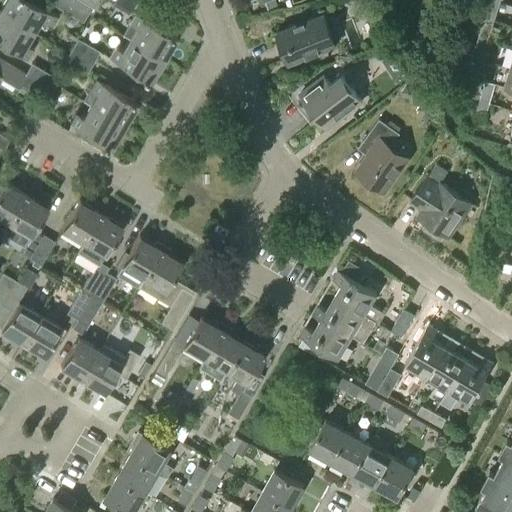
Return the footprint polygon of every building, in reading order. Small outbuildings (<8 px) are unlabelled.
[(46,24),(52,15),(27,0),(4,0),(0,8),(0,13),(32,32),(39,20),(46,24)] [(78,0),(44,0),(45,0),(83,23),(92,9),(92,8),(80,1),(78,0)] [(79,0),(95,9),(100,0),(79,0)] [(113,0),(114,0),(112,3),(128,13),(134,0),(113,0)] [(495,14),(499,0),(488,0),(485,11),(495,14)] [(154,14),(155,13),(140,4),(122,35),(129,39),(129,38),(163,58),(176,37),(149,21),(154,13),(154,14)] [(288,62),(335,44),(323,12),(276,30),(288,62)] [(0,43),(25,58),(31,48),(25,44),(32,32),(0,13),(0,43)] [(487,39),(491,25),(482,22),(477,36),(487,39)] [(485,47),(487,39),(477,36),(473,50),(483,53),(485,47)] [(163,58),(129,38),(129,39),(122,50),(115,46),(109,56),(150,80),(163,58)] [(93,62),(98,52),(76,39),(71,49),(93,62)] [(87,72),(93,62),(71,49),(65,59),(87,72)] [(0,77),(19,89),(21,84),(39,96),(36,102),(38,104),(41,97),(48,87),(25,74),(0,59),(0,77)] [(475,78),(479,63),(470,60),(466,75),(475,78)] [(48,87),(51,81),(54,77),(31,64),(25,74),(48,87)] [(393,75),(397,82),(409,74),(404,67),(393,75)] [(361,102),(341,75),(323,89),(316,80),(300,93),(326,128),(361,102)] [(124,124),(137,103),(96,79),(90,88),(97,92),(90,104),(124,124)] [(48,110),(61,87),(51,81),(48,87),(41,97),(38,104),(48,110)] [(490,97),(494,83),(484,81),(480,95),(490,97)] [(413,85),(411,85),(406,85),(403,91),(406,97),(413,97),(416,92),(417,90),(413,85)] [(124,124),(90,104),(83,116),(76,112),(70,122),(79,127),(111,146),(124,124)] [(482,122),(487,108),(477,105),(473,119),(482,122)] [(381,191),(406,155),(390,144),(398,133),(379,119),(363,141),(373,149),(357,172),(381,191)] [(68,130),(75,134),(79,127),(70,122),(66,129),(68,130)] [(0,148),(3,150),(8,141),(0,135),(0,148)] [(436,164),(427,177),(438,185),(440,182),(447,171),(436,164)] [(427,177),(425,176),(409,199),(422,207),(417,215),(426,221),(423,226),(440,238),(443,233),(447,235),(470,202),(440,182),(438,185),(427,177)] [(1,233),(2,233),(26,193),(4,180),(0,186),(0,218),(8,223),(1,233)] [(26,193),(2,233),(23,245),(19,252),(30,258),(44,234),(34,228),(47,206),(26,193)] [(82,241),(100,212),(79,199),(61,228),(82,241)] [(103,254),(111,241),(121,224),(100,212),(82,241),(103,254)] [(40,264),(53,241),(54,240),(44,234),(30,258),(34,261),(40,264)] [(153,244),(139,235),(116,273),(138,286),(163,244),(162,244),(161,245),(154,241),(153,244)] [(163,244),(138,286),(170,306),(160,322),(173,329),(195,291),(171,277),(181,260),(167,252),(169,250),(162,246),(163,244)] [(91,295),(106,271),(95,265),(80,289),(91,295)] [(18,279),(28,285),(35,273),(26,267),(18,279)] [(379,323),(385,313),(369,303),(375,292),(337,269),(331,278),(341,284),(334,296),(376,322),(376,321),(379,323)] [(100,301),(115,277),(106,271),(91,295),(100,301)] [(22,341),(40,312),(18,299),(26,286),(2,272),(0,275),(0,302),(11,309),(0,328),(22,341)] [(78,318),(91,295),(80,289),(67,311),(78,318)] [(82,334),(88,324),(87,323),(100,301),(91,295),(78,318),(72,327),(82,334)] [(376,322),(334,296),(326,309),(316,303),(311,311),(321,317),(349,334),(350,333),(363,342),(376,322)] [(401,337),(414,315),(402,308),(389,330),(401,337)] [(43,354),(61,325),(40,312),(22,341),(43,354)] [(204,358),(222,328),(200,314),(182,345),(204,358)] [(349,334),(321,317),(313,330),(303,325),(298,333),(304,336),(329,352),(336,356),(349,334)] [(426,374),(443,345),(430,338),(436,328),(427,323),(405,361),(426,374)] [(224,370),(242,340),(222,328),(204,358),(198,367),(207,373),(213,363),(224,370)] [(82,378),(100,348),(78,335),(61,365),(82,378)] [(448,386),(465,358),(452,350),(458,341),(449,335),(443,345),(426,374),(448,386)] [(304,336),(299,344),(325,359),(329,352),(304,336)] [(238,419),(269,367),(259,361),(264,352),(242,340),(224,370),(237,378),(231,389),(238,394),(227,412),(238,419)] [(103,343),(100,348),(82,378),(103,391),(115,372),(124,377),(139,354),(128,348),(123,355),(103,343)] [(166,376),(181,352),(170,346),(156,370),(166,376)] [(394,360),(398,354),(385,346),(381,353),(394,360)] [(381,353),(377,360),(389,368),(390,367),(394,360),(381,353)] [(477,365),(465,358),(448,386),(448,387),(440,401),(451,407),(459,393),(469,399),(492,362),(483,356),(477,365)] [(145,361),(138,373),(143,377),(150,364),(145,361)] [(387,395),(399,373),(390,367),(389,368),(376,389),(387,395)] [(195,394),(202,382),(192,377),(186,388),(195,394)] [(356,396),(361,387),(348,380),(343,389),(356,396)] [(378,409),(384,400),(370,392),(364,401),(378,409)] [(400,421),(405,412),(391,404),(386,413),(400,421)] [(428,419),(433,411),(422,404),(417,412),(428,419)] [(433,411),(428,419),(442,426),(446,418),(433,411)] [(332,458),(348,430),(326,417),(310,446),(332,458)] [(421,433),(426,424),(413,417),(408,425),(421,433)] [(135,443),(130,452),(157,468),(168,475),(174,467),(162,460),(170,447),(143,430),(142,432),(138,429),(131,441),(135,443)] [(354,471),(370,442),(348,430),(332,458),(354,471)] [(376,483),(391,454),(370,442),(354,471),(376,483)] [(511,492),(511,451),(508,449),(490,480),(511,492)] [(144,489),(157,468),(130,452),(117,473),(144,489)] [(226,471),(234,457),(226,452),(218,466),(226,471)] [(398,495),(413,466),(391,454),(376,483),(398,495)] [(199,483),(207,469),(198,464),(190,478),(199,483)] [(291,505),(303,482),(275,467),(262,489),(291,505)] [(131,511),(144,489),(117,473),(104,495),(131,511)] [(213,492),(222,478),(213,473),(205,487),(213,492)] [(511,511),(511,492),(490,480),(473,511),(472,511),(511,511)] [(186,505),(194,491),(186,486),(177,500),(186,505)] [(413,486),(407,496),(415,500),(417,497),(420,490),(413,486)] [(252,511),(286,511),(291,505),(262,489),(250,511),(252,511)] [(199,511),(201,511),(209,499),(201,494),(192,508),(199,511)] [(80,511),(54,496),(44,511),(80,511)]
